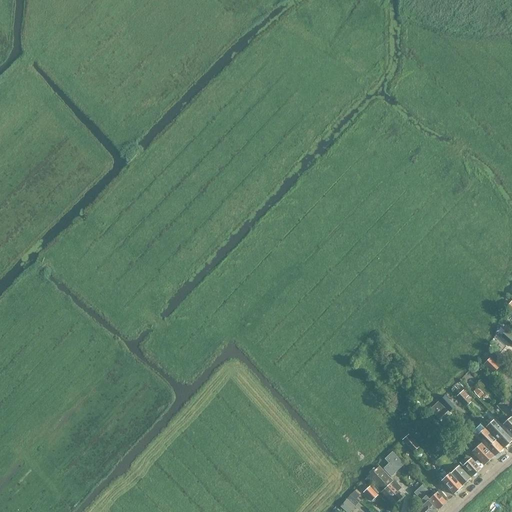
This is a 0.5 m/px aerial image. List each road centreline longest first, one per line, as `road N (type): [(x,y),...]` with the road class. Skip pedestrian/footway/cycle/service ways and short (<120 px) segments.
road 1 (track): [(50,264),(111,314),(147,317),(175,364),(195,365),(233,331),(292,392),(305,394),(476,198),(477,179),(455,164),(454,150),(479,139),(511,174)]
road 2 (track): [(0,314),(44,266),(74,255),(149,171),(36,51)]
road 3 (track): [(374,315),(428,374),(449,370),(483,319),(511,247),(508,223),(479,184)]
road 4 (track): [(311,511),(351,445),(310,392)]
